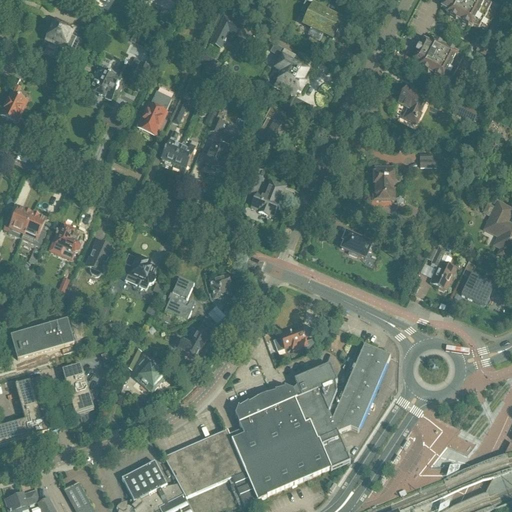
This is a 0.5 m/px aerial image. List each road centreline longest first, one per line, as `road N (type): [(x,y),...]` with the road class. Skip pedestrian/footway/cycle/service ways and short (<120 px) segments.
road 1 (residential): [(0,477),(181,413),(211,389),(277,271)]
road 2 (residential): [(277,271),(341,118),(409,0)]
road 3 (tertiary): [(277,271),(0,151)]
road 4 (secondary): [(409,379),(409,393),(329,511)]
road 5 (secondary): [(347,511),(433,397)]
